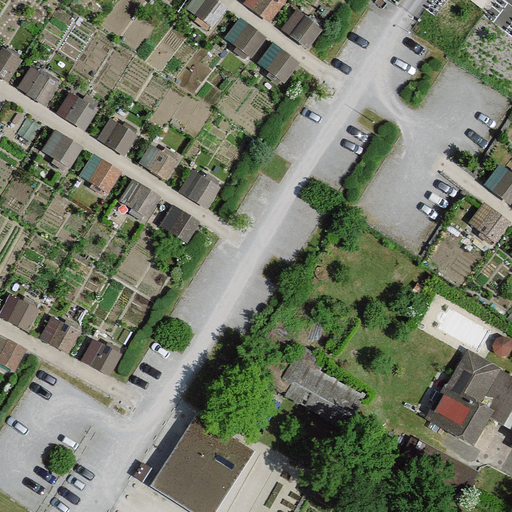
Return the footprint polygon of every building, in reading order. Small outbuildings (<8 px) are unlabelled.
[(222,0),(210,0),(200,10),(216,25),(231,9),(222,0)] [(278,62),(296,70),(302,56),(284,48),(278,62)] [(48,103),(62,85),(37,66),(23,84),(48,103)] [(74,90),(62,112),(90,128),(102,106),(74,90)] [(130,153),(142,131),(114,116),(102,138),(130,153)] [(46,149),(73,166),(86,145),(60,128),(46,149)] [(213,203),(220,186),(206,181),(199,198),(213,203)] [(12,294),(4,316),(35,327),(42,304),(12,294)] [(4,358),(19,367),(30,348),(16,339),(4,358)] [(360,397),(282,350),(264,380),(341,428),(360,397)] [(511,380),(469,355),(433,419),(474,443),(490,415),(511,427),(511,380)] [(216,511),(253,454),(195,417),(152,486),(194,511),(216,511)] [(481,474),(422,443),(409,467),(468,499),(481,474)]
